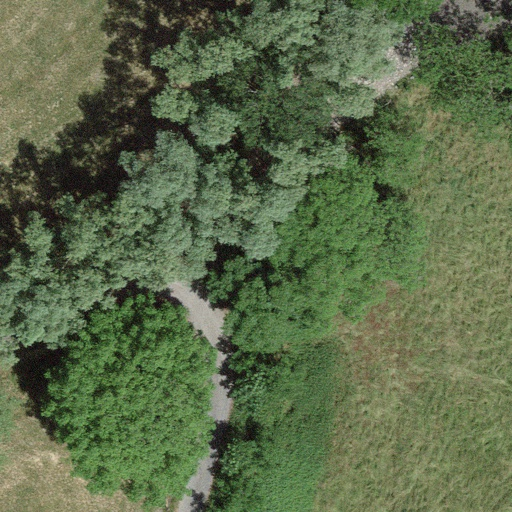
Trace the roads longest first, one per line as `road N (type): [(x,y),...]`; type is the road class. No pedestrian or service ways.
road 1 (track): [(351,0),(188,295),(280,300),(402,350)]
road 2 (unclassified): [(0,339),(127,285),(169,285),(188,295),(211,330),(219,372),(193,511)]
